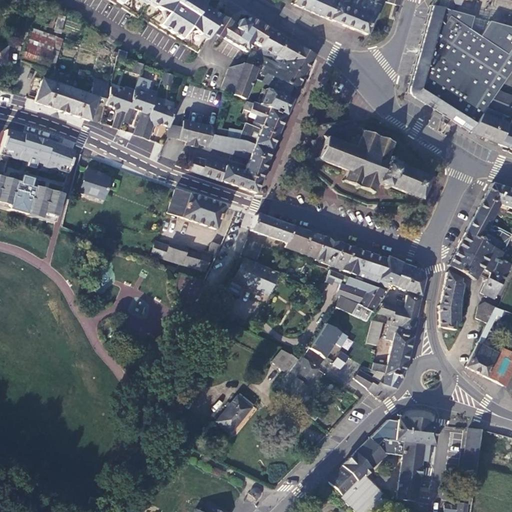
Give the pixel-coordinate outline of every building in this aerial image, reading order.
[(26,3),(13,0),(12,6),(24,9),(26,3)] [(106,0),(137,19),(138,17),(197,54),(206,40),(220,17),(192,0),(106,0)] [(331,0),(296,0),(293,5),(366,35),(381,0),(367,0),(366,2),(362,0),(337,0),(337,2),(331,0)] [(511,0),(434,0),(432,6),(472,17),(488,22),(511,28),(511,0)] [(432,6),(410,88),(410,90),(410,92),(410,93),(411,95),(413,96),(413,97),(426,105),(428,101),(453,117),(451,120),(470,132),(470,131),(497,91),(511,69),(511,28),(488,22),(479,36),(469,30),(472,17),(432,6)] [(469,30),(479,36),(488,22),(472,17),(469,30)] [(228,23),(220,37),(245,52),(252,42),(259,47),(267,30),(248,18),(245,24),(238,20),(228,22),(228,23)] [(56,20),(54,33),(60,34),(63,21),(56,20)] [(31,29),(20,62),(44,71),(49,56),(55,38),(31,29)] [(267,30),(259,47),(269,53),(269,54),(273,57),(271,61),(302,77),(314,56),(267,30)] [(118,50),(116,56),(117,57),(124,59),(126,53),(118,50)] [(44,71),(33,103),(57,111),(56,112),(60,113),(68,89),(51,83),(54,73),(52,72),(56,59),(49,56),(44,71)] [(270,86),(263,90),(291,100),(302,77),(271,61),(267,68),(265,66),(262,71),(265,73),(261,82),(270,86)] [(135,63),(131,73),(138,76),(142,65),(135,63)] [(242,64),(239,73),(228,69),(220,90),(245,100),(256,69),(242,64)] [(165,74),(161,84),(169,87),(172,76),(165,74)] [(68,89),(60,113),(65,115),(65,113),(89,121),(95,102),(103,104),(108,83),(93,80),(89,96),(68,89)] [(109,87),(105,105),(113,108),(114,111),(118,110),(119,113),(116,114),(111,128),(119,131),(127,108),(133,90),(123,87),(122,92),(109,87)] [(133,90),(127,108),(143,114),(141,119),(136,117),(133,127),(135,127),(132,135),(140,139),(154,98),(155,93),(156,93),(146,90),(145,95),(133,90)] [(291,100),(263,90),(256,104),(284,116),(291,100)] [(511,97),(497,91),(470,131),(500,143),(505,128),(508,129),(509,126),(493,120),(495,113),(502,116),(502,115),(510,118),(511,112),(511,97)] [(154,98),(140,139),(147,141),(152,128),(151,125),(154,124),(156,127),(159,126),(168,128),(173,111),(161,106),(163,102),(154,98)] [(245,102),(242,110),(256,115),(253,123),(262,126),(260,131),(251,127),(244,124),(238,140),(269,151),(284,116),(256,104),(245,102)] [(511,118),(509,126),(508,129),(505,128),(500,143),(499,145),(511,150),(511,118)] [(182,121),(177,139),(186,141),(185,145),(194,147),(195,144),(205,146),(248,159),(243,173),(205,159),(204,162),(192,158),(188,171),(237,188),(255,194),(258,184),(260,178),(269,151),(238,140),(226,138),(212,135),(214,129),(182,121)] [(320,123),(321,132),(332,131),(331,122),(320,123)] [(262,126),(253,123),(251,127),(260,131),(262,126)] [(214,129),(212,135),(226,138),(227,131),(214,128),(214,129)] [(325,140),(318,158),(315,159),(316,162),(319,160),(348,171),(344,180),(343,181),(344,183),(345,183),(358,187),(357,190),(359,190),(360,188),(373,193),(373,195),(375,194),(375,192),(377,185),(380,186),(381,184),(386,186),(385,188),(388,189),(389,186),(420,199),(420,200),(421,200),(422,200),(423,199),(422,198),(429,179),(430,180),(430,178),(429,178),(430,177),(428,176),(428,177),(397,164),(398,161),(395,160),(394,162),(391,161),(391,159),(387,157),(392,145),(396,143),(395,141),(391,143),(378,138),(379,135),(378,134),(376,137),(364,132),(362,128),(360,129),(362,133),(359,141),(352,138),(349,146),(327,138),(326,135),(323,136),(325,140)] [(6,130),(0,146),(0,156),(7,159),(7,158),(19,162),(24,147),(13,143),(16,133),(6,130)] [(40,141),(30,169),(42,173),(52,145),(40,141)] [(83,173),(77,192),(102,200),(108,181),(83,173)] [(511,190),(491,183),(482,200),(498,205),(496,209),(504,211),(506,207),(507,208),(511,197),(511,190)] [(174,190),(165,213),(215,230),(223,206),(174,190)] [(469,225),(464,233),(502,253),(504,251),(511,235),(493,226),(492,227),(487,225),(489,222),(493,214),(496,215),(501,218),(504,211),(496,209),(498,205),(482,200),(469,225)] [(255,215),(250,231),(268,237),(273,221),(255,215)] [(273,221),(268,237),(285,243),(286,243),(291,227),(273,221)] [(285,243),(283,248),(314,259),(321,238),(291,227),(286,243),(285,243)] [(502,253),(464,233),(455,249),(469,257),(467,261),(481,268),(480,270),(489,274),(484,285),(497,291),(509,265),(508,264),(511,257),(511,254),(504,251),(502,253)] [(105,238),(103,245),(114,249),(116,242),(105,238)] [(321,238),(314,259),(313,261),(331,267),(341,245),(321,238)] [(258,253),(261,245),(246,240),(243,247),(258,253)] [(163,260),(167,247),(154,242),(150,256),(163,260)] [(211,243),(206,255),(214,258),(218,245),(211,243)] [(186,250),(168,245),(167,247),(163,260),(182,265),(185,253),(186,250)] [(341,245),(331,267),(340,271),(343,265),(345,265),(350,248),(341,245)] [(255,261),(258,253),(243,247),(240,255),(255,261)] [(386,260),(350,248),(345,265),(343,265),(340,271),(358,278),(361,271),(369,274),(366,281),(377,285),(378,281),(386,260)] [(469,257),(455,249),(446,266),(474,281),(480,270),(481,268),(467,261),(469,257)] [(208,257),(186,250),(185,253),(207,260),(208,257)] [(204,271),(207,260),(185,253),(182,265),(204,271)] [(387,258),(386,260),(378,281),(377,285),(386,288),(388,284),(392,286),(401,265),(402,264),(387,258)] [(241,259),(232,280),(231,280),(241,285),(265,295),(275,274),(241,259)] [(401,265),(392,286),(404,290),(413,269),(401,265)] [(413,269),(404,290),(419,296),(423,279),(419,272),(413,269)] [(369,274),(361,271),(358,278),(366,281),(369,274)] [(436,306),(438,328),(441,328),(454,331),(454,325),(458,322),(458,310),(454,310),(459,280),(445,273),(438,306),(436,306)] [(384,291),(343,276),(335,296),(338,297),(334,308),(365,322),(371,312),(372,313),(384,291)] [(230,279),(225,292),(236,297),(241,285),(231,280),(232,280),(230,279)] [(484,285),(480,293),(493,300),(497,291),(484,285)] [(411,331),(418,299),(404,296),(403,303),(401,311),(393,309),(380,304),(375,313),(389,319),(389,322),(386,322),(386,325),(388,325),(388,326),(411,331)] [(395,301),(393,309),(401,311),(403,303),(395,301)] [(485,324),(490,314),(493,307),(484,303),(477,306),(475,319),(485,324)] [(335,343),(346,351),(354,340),(328,322),(309,348),(325,358),(335,343)] [(371,322),(365,344),(375,346),(381,324),(371,322)] [(401,377),(411,331),(388,326),(385,340),(391,341),(385,366),(372,364),(371,371),(374,371),(401,377)] [(216,336),(211,346),(219,350),(224,340),(216,336)] [(498,348),(484,341),(481,347),(495,354),(498,348)] [(357,344),(347,361),(363,369),(372,353),(357,344)] [(476,344),(465,367),(485,377),(503,386),(511,370),(511,368),(511,354),(498,348),(495,354),(481,347),(476,344)] [(286,375),(297,361),(289,355),(280,351),(271,362),(286,375)] [(286,375),(275,388),(292,403),(317,369),(303,359),(300,357),(298,359),(297,361),(286,375)] [(339,363),(336,368),(342,373),(348,365),(343,362),(341,365),(339,363)] [(400,378),(401,377),(374,371),(370,378),(352,368),(350,371),(355,374),(352,379),(366,389),(365,390),(381,402),(393,389),(400,378)] [(235,397),(214,422),(229,434),(250,409),(235,397)] [(425,415),(409,413),(409,419),(424,421),(425,415)] [(389,419),(386,440),(403,442),(401,456),(396,499),(416,502),(419,478),(421,467),(420,467),(423,444),(432,445),(435,425),(425,424),(425,422),(424,421),(409,419),(408,419),(407,422),(389,419)] [(467,429),(461,479),(468,480),(473,480),(479,430),(467,429)] [(369,439),(354,453),(371,470),(385,456),(384,455),(385,454),(401,456),(403,442),(386,440),(382,439),(376,446),(369,439)] [(511,511),(511,442),(507,440),(481,511),(511,511)] [(354,453),(341,466),(342,468),(356,481),(363,475),(364,476),(371,470),(354,453)] [(374,511),(385,502),(379,497),(382,494),(364,476),(363,475),(356,481),(342,468),(327,482),(341,496),(339,498),(352,511),(374,511)] [(473,480),(468,480),(464,504),(467,505),(469,505),(473,480)] [(251,499),(254,500),(257,499),(259,496),(260,493),(258,490),(255,489),(252,489),(250,491),(248,493),(249,497),(251,499)]
